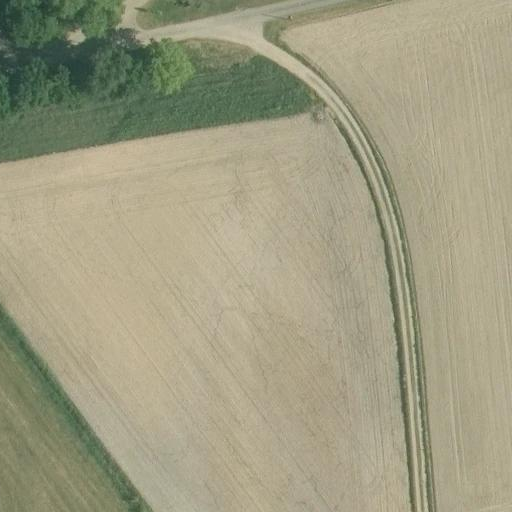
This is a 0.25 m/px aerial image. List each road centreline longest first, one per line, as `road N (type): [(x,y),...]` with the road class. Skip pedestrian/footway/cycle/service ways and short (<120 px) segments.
road 1 (track): [(188,28),(260,44),(299,71),(337,104),(369,158),(390,228),(424,511)]
road 2 (residential): [(35,55),(311,0)]
